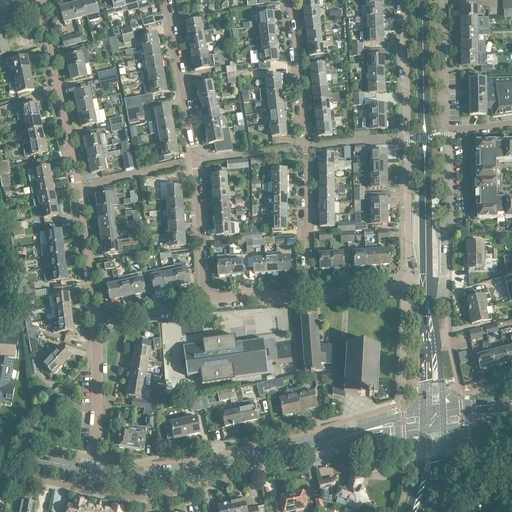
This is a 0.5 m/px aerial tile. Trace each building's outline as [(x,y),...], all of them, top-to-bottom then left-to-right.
[(94,0),(90,0),(83,2),(87,17),(88,22),(100,19),(98,13),(94,0)] [(127,11),(126,6),(123,0),(111,0),(112,1),(104,3),(108,16),(127,11)] [(238,8),(236,0),(227,0),(230,9),(238,8)] [(302,0),(304,9),(318,7),(323,7),(322,0),(302,0)] [(511,11),(511,0),(501,0),(502,12),(511,11)] [(76,20),(87,17),(83,2),(72,5),(76,20)] [(76,20),(72,5),(60,8),(64,23),(76,20)] [(366,7),(355,7),(356,12),(362,12),(367,12),(367,19),(382,18),(382,6),(366,7)] [(476,18),(476,6),(461,6),(461,18),(476,18)] [(318,7),(304,9),(305,21),(319,19),(318,7)] [(0,55),(9,52),(2,31),(16,26),(10,10),(0,13),(0,55)] [(140,15),(143,26),(155,23),(153,17),(147,18),(146,13),(140,15)] [(273,13),(258,15),(259,27),(274,25),(273,13)] [(382,30),(382,18),(367,19),(367,30),(382,30)] [(461,18),(461,24),(460,25),(461,28),(461,29),(461,30),(476,30),(476,18),(461,18)] [(305,21),(306,33),(320,31),(319,19),(305,21)] [(186,23),(188,35),(203,33),(200,21),(186,23)] [(135,22),(130,23),(132,30),(132,32),(142,30),(141,26),(136,27),(135,22)] [(255,28),(253,28),(254,32),(255,32),(256,40),(261,39),(276,37),(274,25),(259,27),(255,28)] [(383,42),(382,30),(367,30),(363,31),(363,43),(368,43),(383,42)] [(489,37),(489,30),(476,30),(461,30),(461,36),(461,37),(461,40),(461,41),(461,42),(477,42),(477,37),(489,37)] [(203,33),(188,35),(190,47),(205,45),(212,43),(211,37),(210,36),(210,31),(203,33)] [(306,33),(308,45),(322,43),(320,31),(306,33)] [(130,40),(135,39),(134,33),(123,36),(124,45),(131,43),(130,40)] [(141,36),(143,48),(158,46),(156,34),(141,36)] [(81,43),(79,36),(79,35),(62,39),(64,47),(81,43)] [(261,45),(255,46),(255,52),(257,51),(262,51),(277,49),(276,37),(261,39),(261,45)] [(308,45),(309,57),(323,55),(322,50),(328,49),(328,47),(334,47),(333,42),(326,43),(322,43),(308,45)] [(461,42),(461,48),(461,49),(461,52),(462,53),(462,54),(477,54),(477,42),(461,42)] [(190,47),(192,59),(207,57),(205,45),(190,47)] [(158,46),(143,48),(145,60),(160,57),(158,46)] [(67,56),(69,68),(84,65),(90,64),(89,56),(87,57),(85,48),(72,51),(72,55),(67,56)] [(257,51),(259,64),(278,62),(277,49),(262,51),(257,51)] [(255,52),(249,53),(251,70),(258,69),(257,57),(256,57),(255,52)] [(462,67),(477,66),(477,60),(480,60),(480,54),(477,54),(462,54),(462,67)] [(212,56),(207,57),(192,59),(195,71),(214,68),(212,56)] [(383,56),(367,57),(368,69),(384,69),(383,56)] [(13,72),(30,69),(27,57),(11,60),(11,58),(6,60),(7,66),(12,65),(13,72)] [(160,57),(145,60),(148,71),(162,69),(160,57)] [(243,61),(236,62),(237,67),(238,73),(249,72),(248,65),(244,66),(243,61)] [(231,67),(226,68),(227,74),(238,73),(237,67),(236,62),(230,63),(231,67)] [(331,70),(325,71),(324,64),(310,65),(311,78),(325,76),(330,76),(336,75),(336,70),(331,71),(331,70)] [(86,77),(84,65),(69,68),(72,80),(86,77)] [(32,80),(30,69),(13,72),(15,83),(32,80)] [(148,71),(142,72),(144,84),(150,83),(164,80),(162,69),(148,71)] [(368,69),(368,75),(368,81),(384,81),(384,69),(368,69)] [(115,70),(97,73),(99,81),(117,77),(115,70)] [(238,73),(227,74),(227,81),(228,81),(228,84),(239,82),(239,80),(238,73)] [(281,88),(280,75),(265,77),(266,89),(281,88)] [(325,76),(311,78),(312,89),(327,88),(326,82),(331,81),(331,80),(330,76),(325,76)] [(100,88),(118,84),(117,77),(99,81),(100,88)] [(486,115),(486,107),(486,80),(485,79),(469,79),(470,116),(486,115)] [(511,79),(486,80),(486,107),(492,107),(493,117),(511,114),(511,79)] [(10,90),(16,89),(17,94),(34,91),(32,80),(15,83),(9,84),(10,90)] [(164,80),(150,83),(144,84),(146,96),(152,95),(167,92),(164,80)] [(369,93),(385,93),(384,81),(368,81),(369,93)] [(199,97),(214,94),(212,82),(197,85),(199,97)] [(89,89),(74,92),(76,104),(91,101),(96,100),(94,88),(89,89)] [(266,89),(259,90),(260,102),(261,102),(267,101),(282,100),(281,88),(266,89)] [(327,88),(312,89),(314,101),(328,100),(333,99),(332,95),(332,94),(327,95),(327,88)] [(216,106),(214,94),(199,97),(202,109),(216,106)] [(126,108),(142,105),(141,97),(124,100),(126,108)] [(269,113),(284,112),(282,100),(267,101),(269,113)] [(314,101),(315,113),(329,112),(328,100),(314,101)] [(94,112),(91,101),(76,104),(79,115),(94,112)] [(19,121),(24,120),(39,117),(37,104),(17,108),(19,121)] [(142,105),(126,108),(129,125),(139,123),(138,119),(144,118),(142,105)] [(385,105),(369,105),(369,118),(385,117),(385,105)] [(219,118),(216,106),(202,109),(204,121),(219,118)] [(157,122),(157,123),(172,120),(169,108),(155,111),(151,111),(153,123),(157,122)] [(79,115),(81,127),(101,123),(98,111),(94,112),(79,115)] [(334,123),(334,119),(333,111),(329,112),(315,113),(316,125),(334,123)] [(270,125),(285,124),(284,112),(269,113),(270,125)] [(24,120),(26,132),(41,129),(39,117),(24,120)] [(219,118),(204,121),(206,133),(221,130),(226,129),(223,117),(219,118)] [(386,130),(385,117),(369,118),(366,118),(366,129),(354,130),(354,136),(369,135),(369,129),(370,129),(370,130),(386,130)] [(110,127),(122,125),(124,124),(123,118),(109,121),(110,127)] [(172,120),(157,123),(159,134),(174,132),(172,120)] [(332,136),(331,130),(335,130),(335,127),(334,123),(316,125),(318,137),(332,136)] [(270,125),(271,137),(286,136),(285,124),(270,125)] [(122,125),(110,127),(112,134),(123,132),(122,125)] [(26,132),(20,133),(23,145),(29,144),(44,141),(43,139),(44,139),(45,138),(44,134),(43,133),(42,133),(41,129),(26,132)] [(221,130),(206,133),(208,145),(223,142),(221,130)] [(174,132),(159,134),(161,145),(161,146),(176,143),(174,132)] [(84,139),(86,151),(106,146),(105,141),(100,142),(98,136),(84,139)] [(140,137),(132,139),(133,146),(141,145),(140,137)] [(511,198),(496,199),(496,161),(511,160),(511,140),(503,141),(503,144),(496,144),(496,141),(476,141),(476,153),(479,153),(479,168),(476,169),(476,191),(480,191),(480,207),(477,207),(477,219),(497,219),(497,215),(504,215),(504,219),(511,218),(511,198)] [(46,153),(44,141),(29,144),(23,145),(25,157),(46,153)] [(176,143),(161,146),(161,145),(155,146),(158,162),(170,160),(169,156),(178,155),(176,143)] [(89,162),(103,159),(122,155),(121,151),(107,154),(106,146),(86,151),(89,162)] [(386,151),(370,151),(370,164),(386,164),(386,151)] [(338,166),(338,162),(338,161),(334,161),(334,154),(319,154),(319,166),(333,166),(338,166)] [(106,171),(103,159),(89,162),(91,174),(106,171)] [(227,162),(228,170),(248,168),(247,160),(227,162)] [(131,161),(124,163),(126,170),(133,169),(131,161)] [(371,176),(387,176),(386,164),(370,164),(371,176)] [(333,166),(319,166),(319,179),(333,179),(333,172),(338,171),(338,166),(333,166)] [(49,167),(27,171),(30,184),(51,179),(49,167)] [(0,169),(0,176),(11,174),(10,168),(0,169)] [(212,189),(227,188),(226,170),(216,170),(216,176),(211,176),(212,189)] [(286,182),(286,170),(271,170),(271,182),(286,182)] [(8,175),(0,176),(0,179),(2,188),(10,186),(8,175)] [(166,175),(155,178),(156,184),(168,181),(166,175)] [(371,188),(387,188),(387,176),(371,176),(371,188)] [(30,184),(32,196),(54,191),(51,179),(30,184)] [(333,179),(319,179),(319,191),(334,191),(338,191),(338,186),(338,183),(333,183),(333,179)] [(286,194),(286,182),(271,182),(271,194),(286,194)] [(167,200),(182,199),(181,187),(166,188),(167,200)] [(97,208),(112,206),(117,206),(115,188),(103,190),(104,195),(96,196),(97,208)] [(213,200),(228,200),(227,188),(212,189),(213,200)] [(32,196),(34,208),(41,207),(56,204),(54,191),(32,196)] [(319,191),(319,203),(334,203),(334,191),(319,191)] [(271,206),(286,206),(286,194),(271,194),(271,206)] [(167,200),(168,212),(183,211),(182,199),(167,200)] [(214,212),(229,211),(228,200),(213,200),(214,212)] [(387,200),(371,200),(371,212),(387,212),(387,200)] [(319,203),(319,215),(334,215),(334,203),(319,203)] [(60,214),(59,208),(57,208),(56,204),(41,207),(43,219),(58,216),(58,215),(60,214)] [(112,206),(97,208),(99,219),(114,218),(117,217),(116,212),(113,212),(112,206)] [(268,206),(268,218),(271,218),(287,218),(286,206),(271,206),(268,206)] [(183,211),(168,212),(163,212),(164,216),(168,216),(168,224),(183,223),(183,211)] [(215,224),(230,223),(229,223),(229,211),(214,212),(215,224)] [(371,225),(387,224),(387,212),(371,212),(371,225)] [(320,227),(334,227),(334,215),(319,215),(320,227)] [(115,229),(114,218),(99,219),(100,231),(115,229)] [(271,218),(271,230),(287,230),(287,218),(271,218)] [(27,220),(12,223),(13,230),(24,228),(28,227),(27,220)] [(168,224),(169,235),(184,234),(183,223),(168,224)] [(229,223),(230,223),(215,224),(215,236),(234,235),(233,223),(229,223)] [(354,231),(353,223),(337,224),(338,232),(354,231)] [(117,241),(115,229),(100,231),(102,243),(117,241)] [(46,232),(39,233),(41,246),(47,245),(62,243),(61,230),(46,232)] [(164,242),(170,241),(170,247),(185,246),(184,234),(169,235),(163,236),(164,242)] [(117,241),(102,243),(103,255),(123,252),(122,246),(122,241),(117,241)] [(483,242),(468,242),(468,255),(485,255),(485,249),(483,249),(483,242)] [(41,246),(42,258),(43,258),(64,255),(62,243),(47,245),(41,246)] [(378,265),(377,251),(377,246),(370,246),(370,243),(365,244),(365,251),(366,266),(378,265)] [(366,266),(365,251),(359,252),(359,248),(353,249),(354,267),(366,266)] [(390,258),(389,250),(377,251),(378,265),(390,265),(390,264),(391,264),(391,258),(390,258)] [(344,268),(343,253),(331,254),(332,269),(344,268)] [(278,273),(277,258),(277,254),(265,254),(265,258),(266,273),(278,273)] [(332,269),(331,254),(319,255),(319,263),(318,263),(319,269),(320,269),(320,270),(332,269)] [(43,258),(45,270),(65,268),(65,266),(67,266),(66,260),(64,261),(64,255),(43,258)] [(485,255),(468,255),(468,269),(491,268),(491,261),(491,255),(490,255),(485,255)] [(248,269),(247,256),(229,257),(229,261),(230,276),(243,275),(242,269),(248,269)] [(290,272),(289,257),(277,258),(278,273),(290,272)] [(266,273),(265,258),(253,259),(254,274),(266,273)] [(451,260),(452,273),(463,272),(463,260),(451,260)] [(230,276),(229,261),(217,262),(218,277),(230,276)] [(177,286),(174,272),(173,267),(162,269),(163,274),(166,289),(177,286)] [(65,268),(45,270),(44,270),(45,283),(67,280),(67,279),(69,278),(68,272),(66,273),(65,268)] [(189,284),(186,269),(174,272),(177,286),(189,284)] [(141,273),(129,275),(129,276),(130,281),(133,296),(145,293),(142,279),(141,273)] [(166,289),(163,274),(151,277),(154,291),(166,289)] [(133,296),(130,281),(129,276),(117,278),(118,281),(118,280),(121,298),(133,296)] [(121,298),(118,280),(118,281),(113,281),(114,284),(107,286),(110,301),(121,298)] [(53,294),(55,309),(70,307),(70,304),(72,304),(71,297),(69,298),(68,292),(53,294)] [(470,308),(468,309),(469,312),(485,308),(485,309),(487,308),(485,301),(490,300),(489,294),(468,298),(470,308)] [(55,309),(56,321),(72,319),(70,307),(55,309)] [(485,308),(469,312),(471,324),(491,320),(490,314),(493,314),(491,307),(487,308),(485,309),(485,308)] [(339,365),(337,391),(332,390),(332,395),(332,396),(344,399),(346,393),(360,397),(369,395),(369,398),(374,397),(374,395),(377,394),(378,388),(380,346),(363,342),(346,344),(346,347),(319,345),(317,316),(301,317),(305,373),(321,372),(320,364),(326,364),(339,365)] [(72,319),(56,321),(58,333),(65,332),(65,336),(73,335),(72,319)] [(33,326),(33,324),(26,325),(27,331),(38,334),(40,328),(33,326)] [(487,334),(499,331),(497,324),(485,327),(487,334)] [(480,329),(469,331),(471,340),(482,338),(480,329)] [(40,335),(38,334),(27,331),(28,338),(36,341),(38,342),(40,335)] [(268,374),(263,340),(236,343),(235,336),(202,341),(202,343),(183,346),(187,377),(200,375),(202,385),(235,381),(234,379),(268,374)] [(38,353),(36,341),(28,338),(31,354),(38,353)] [(135,347),(133,359),(148,361),(151,346),(143,344),(142,348),(135,347)] [(67,364),(71,360),(69,358),(70,357),(59,347),(58,348),(55,345),(48,353),(50,356),(61,367),(65,363),(67,364)] [(498,350),(491,352),(494,366),(508,363),(505,349),(505,348),(505,346),(498,348),(498,350)] [(478,363),(480,370),(494,366),(491,352),(491,350),(484,352),(484,354),(477,356),(474,357),(475,364),(478,363)] [(48,353),(39,362),(42,365),(47,370),(44,372),(50,378),(61,367),(50,356),(48,353)] [(0,403),(4,405),(5,400),(12,402),(14,387),(8,386),(12,361),(0,358),(0,403)] [(148,361),(133,359),(131,371),(146,374),(148,361)] [(146,374),(131,371),(129,384),(144,386),(146,374)] [(322,374),(314,375),(317,386),(324,384),(322,374)] [(260,396),(266,394),(264,383),(257,384),(260,396)] [(136,397),(135,400),(133,400),(132,407),(152,410),(153,403),(142,401),(144,386),(129,384),(127,396),(136,397)] [(287,397),(280,399),(283,416),(301,413),(300,410),(306,409),(306,408),(317,406),(314,393),(314,391),(301,394),(299,388),(285,391),(287,397)] [(242,424),(238,409),(239,409),(236,399),(235,396),(234,390),(217,393),(219,403),(230,400),(232,410),(222,412),(225,428),(242,424)] [(209,409),(207,396),(200,397),(203,410),(209,409)] [(203,410),(200,397),(189,400),(192,413),(203,410)] [(242,397),(236,399),(239,409),(238,409),(242,424),(257,421),(254,406),(253,401),(243,403),(242,397)] [(154,428),(156,415),(147,414),(145,427),(154,428)] [(170,423),(174,440),(200,434),(196,418),(170,423)] [(130,448),(132,431),(133,426),(121,424),(120,429),(117,446),(118,446),(119,448),(123,449),(125,447),(130,448)] [(132,431),(130,448),(135,449),(136,451),(140,451),(141,450),(144,450),(145,441),(146,433),(145,433),(146,428),(133,426),(132,431)] [(210,436),(212,447),(221,445),(220,435),(210,436)] [(357,507),(368,501),(362,489),(363,489),(360,485),(362,479),(352,476),(347,489),(344,488),(344,490),(339,488),(336,497),(354,503),(353,506),(357,507)] [(335,479),(319,482),(322,498),(323,498),(323,500),(322,500),(322,502),(330,504),(335,479)] [(293,495),(291,495),(295,511),(311,511),(310,503),(307,504),(304,492),(298,494),(297,493),(293,493),(293,495)] [(279,498),(281,511),(295,511),(291,495),(290,494),(286,495),(286,496),(279,498)] [(82,511),(84,505),(85,505),(86,500),(75,498),(74,506),(68,505),(66,511),(82,511)] [(322,500),(322,498),(315,500),(317,510),(324,509),(322,502),(322,500)] [(244,500),(230,503),(232,511),(265,511),(264,507),(257,508),(251,509),(251,511),(247,511),(244,500)] [(34,511),(36,503),(22,501),(20,511),(34,511)] [(210,511),(211,511),(209,511),(232,511),(230,503),(217,506),(218,511),(210,511)]
